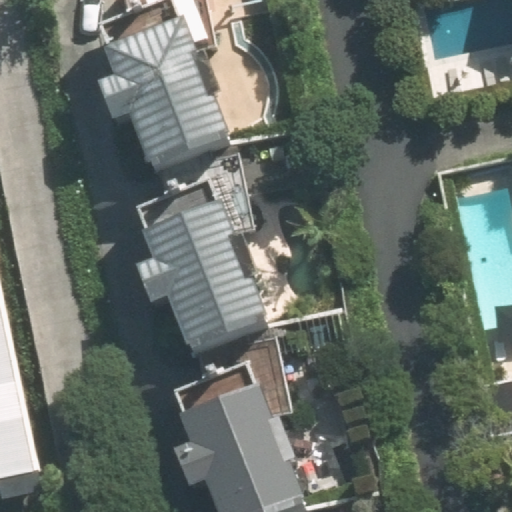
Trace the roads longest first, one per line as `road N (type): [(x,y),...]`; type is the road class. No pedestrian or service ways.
road 1 (residential): [(330,0),(435,511)]
road 2 (unknown): [(366,176),(511,140)]
